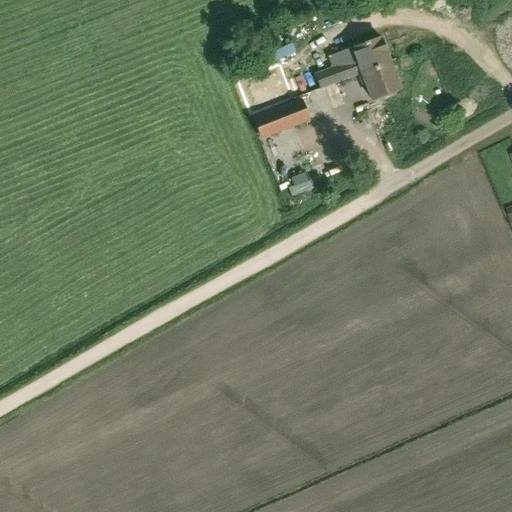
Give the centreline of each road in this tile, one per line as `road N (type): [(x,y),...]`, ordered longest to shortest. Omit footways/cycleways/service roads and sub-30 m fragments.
road 1 (track): [(325,227),(0,410)]
road 2 (unclassified): [(325,227),(511,116)]
